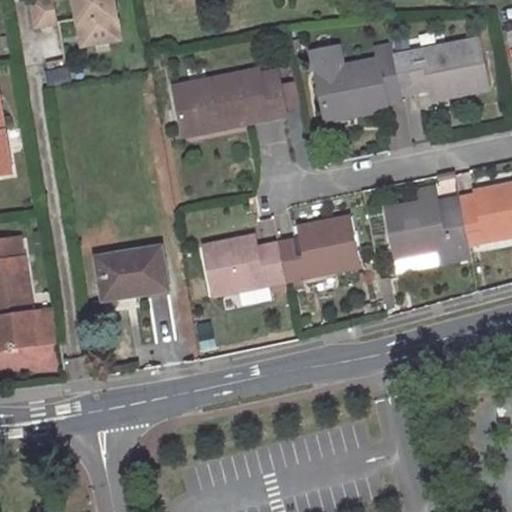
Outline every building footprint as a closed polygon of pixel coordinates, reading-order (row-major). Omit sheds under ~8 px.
[(53,0),(32,0),(37,27),(57,23),(53,0)] [(115,0),(76,0),(84,45),(122,39),(115,0)] [(472,92),(488,89),(479,41),(395,58),(402,94),(432,88),(434,100),(472,92)] [(379,61),(395,58),(393,46),(376,49),(379,61)] [(362,114),(387,109),(385,97),(402,94),(395,58),(379,61),(335,70),(318,73),(328,121),(362,114)] [(248,124),(285,116),(278,80),(260,84),(258,75),(258,72),(175,88),(184,130),(220,123),(221,129),(248,124)] [(260,84),(278,80),(276,72),(258,75),(260,84)] [(405,106),(434,100),(432,88),(402,94),(405,106)] [(387,109),(396,150),(413,147),(405,106),(402,94),(385,97),(387,109)] [(0,176),(11,174),(0,107),(0,176)] [(185,136),(221,129),(220,123),(184,130),(185,136)] [(482,241),(511,235),(511,185),(509,186),(477,193),(479,205),(461,208),(472,261),(486,258),(482,241)] [(420,192),(423,204),(436,202),(433,189),(420,192)] [(461,208),(479,205),(477,193),(459,197),(461,208)] [(459,197),(436,202),(438,213),(461,208),(459,197)] [(398,259),(457,246),(461,263),(472,261),(461,208),(438,213),(436,202),(423,204),(411,206),(388,211),(398,259)] [(287,282),(359,267),(349,219),(327,223),(301,229),(303,240),(280,245),(287,282)] [(231,243),(206,248),(216,296),(287,282),(280,245),(257,249),(254,238),(231,243)] [(0,339),(2,351),(38,346),(25,260),(22,260),(20,239),(0,242),(0,339)] [(145,294),(168,291),(161,248),(97,258),(104,300),(145,294)] [(474,272),(488,269),(486,258),(472,261),(474,272)] [(463,274),(474,272),(472,261),(461,263),(463,274)] [(65,377),(60,345),(49,347),(52,363),(46,364),(49,380),(65,377)]
